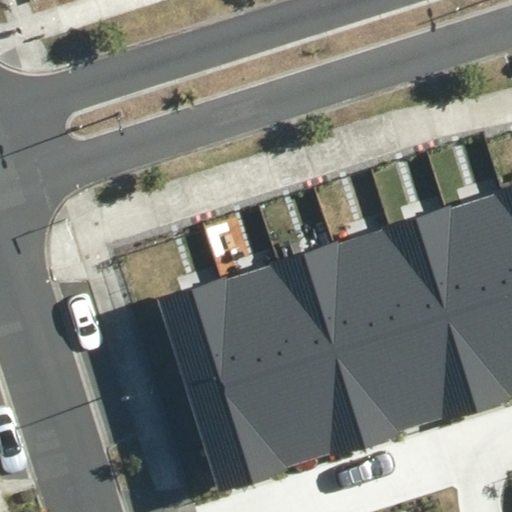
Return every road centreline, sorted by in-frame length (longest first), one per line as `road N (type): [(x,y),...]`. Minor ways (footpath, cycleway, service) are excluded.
road 1 (residential): [(511,24),(0,181)]
road 2 (residential): [(0,115),(359,0)]
road 3 (residential): [(86,511),(0,236)]
road 4 (residential): [(277,511),(460,452)]
